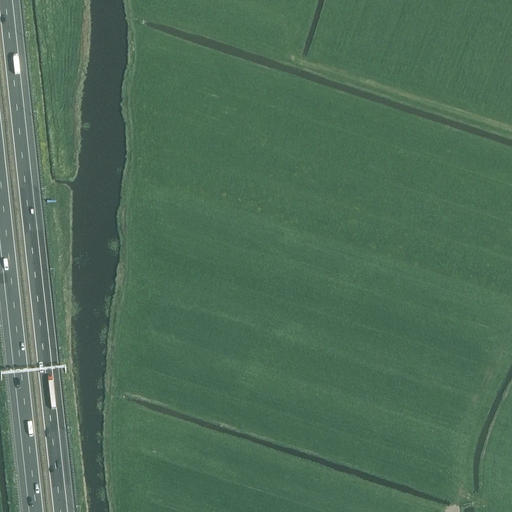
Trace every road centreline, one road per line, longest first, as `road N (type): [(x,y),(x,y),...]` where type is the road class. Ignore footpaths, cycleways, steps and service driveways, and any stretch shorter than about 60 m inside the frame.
road 1 (motorway): [(64,511),(9,0)]
road 2 (motorway): [(0,206),(33,511)]
